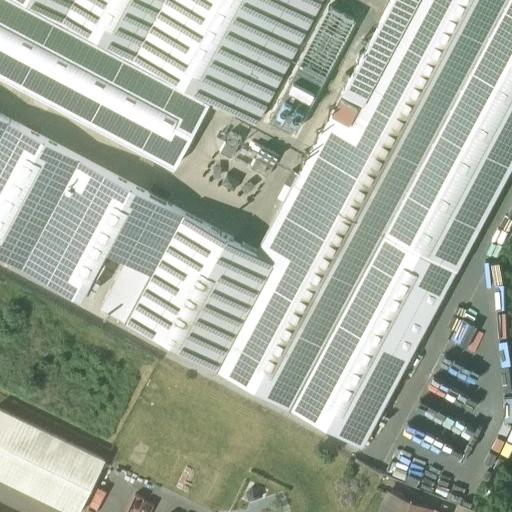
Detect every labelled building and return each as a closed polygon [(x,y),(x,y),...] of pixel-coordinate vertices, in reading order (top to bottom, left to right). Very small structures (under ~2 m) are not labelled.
[(27,0),(62,18),(71,0),(27,0)] [(71,0),(62,18),(132,56),(161,0),(71,0)] [(161,0),(132,56),(257,122),(322,0),(161,0)] [(507,0),(416,0),(399,32),(380,22),(333,112),(423,160),(507,0)] [(373,255),(444,293),(511,164),(511,0),(507,0),(423,160),(373,255)] [(392,0),(380,22),(399,32),(416,0),(392,0)] [(291,85),(278,108),(286,112),(299,89),(291,85)] [(423,160),(333,112),(258,252),(239,289),(243,291),(329,337),(373,255),(423,160)] [(128,258),(151,271),(183,211),(0,114),(0,250),(87,296),(111,250),(128,258)] [(231,133),(221,152),(232,158),(242,139),(231,133)] [(279,156),(262,147),(251,168),(268,177),(279,156)] [(215,163),(192,206),(235,229),(239,222),(237,221),(256,186),(250,182),(215,163)] [(258,252),(183,211),(151,271),(128,258),(102,307),(220,369),(237,337),(222,330),(243,291),(239,289),(258,252)] [(373,255),(329,337),(243,291),(222,330),(237,337),(220,369),(363,445),(444,293),(373,255)] [(477,328),(445,389),(473,404),(505,343),(477,328)] [(80,511),(105,461),(0,409),(0,476),(72,511),(80,511)] [(508,451),(486,440),(470,477),(491,487),(508,451)] [(429,511),(431,509),(390,492),(382,511),(429,511)]
